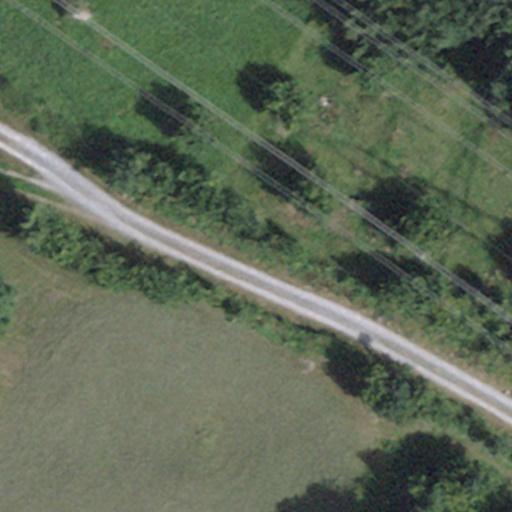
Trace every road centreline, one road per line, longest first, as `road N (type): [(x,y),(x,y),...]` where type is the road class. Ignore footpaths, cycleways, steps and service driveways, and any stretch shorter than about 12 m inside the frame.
road 1 (track): [(511,412),(378,335),(247,279),(0,137)]
road 2 (track): [(511,472),(469,447),(377,422)]
